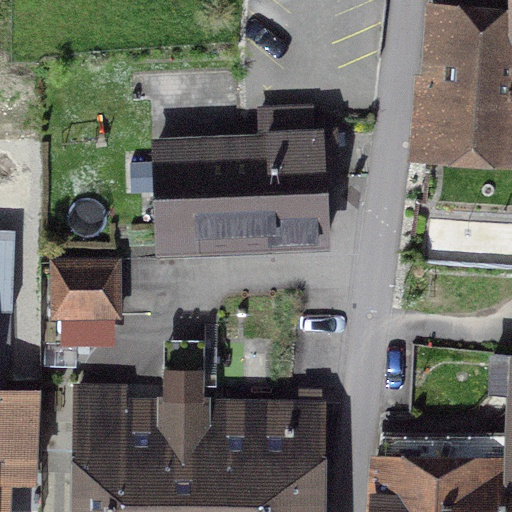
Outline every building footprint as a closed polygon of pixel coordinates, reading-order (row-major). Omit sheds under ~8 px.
[(511,12),(430,13),(430,146),(511,145),(511,12)] [(324,139),(152,144),(156,266),(328,260),(324,139)] [(0,307),(19,308),(22,232),(0,230),(0,307)] [(120,264),(51,264),(51,326),(120,326),(120,264)] [(0,511),(7,511),(8,493),(33,493),(36,365),(17,365),(19,308),(0,307),(0,511)] [(511,455),(379,457),(379,511),(511,511),(511,358),(493,358),(493,388),(511,387),(511,455)] [(161,397),(74,397),(74,511),(317,511),(317,399),(201,400),(201,368),(161,368),(161,397)]
